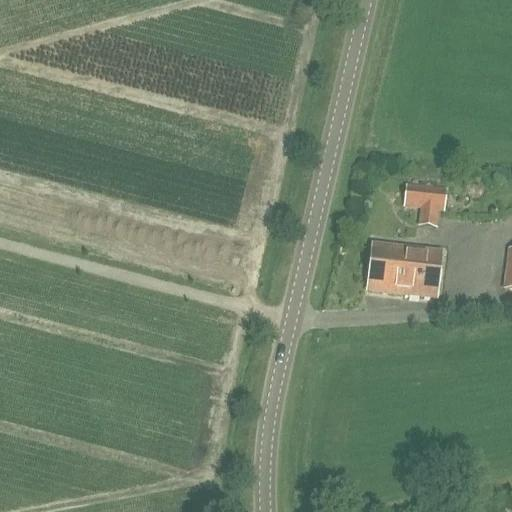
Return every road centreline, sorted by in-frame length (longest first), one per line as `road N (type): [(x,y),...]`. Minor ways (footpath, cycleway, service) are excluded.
road 1 (tertiary): [(288,319),(365,0)]
road 2 (unclassified): [(288,319),(511,311)]
road 3 (tertiary): [(264,511),(271,404),(288,319)]
